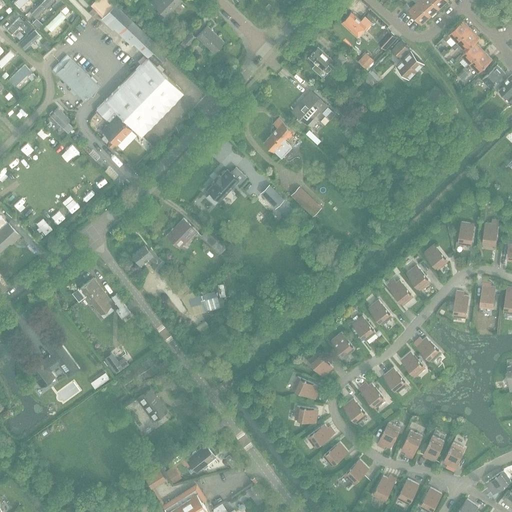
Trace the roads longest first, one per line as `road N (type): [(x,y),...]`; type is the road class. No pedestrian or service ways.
road 1 (tertiary): [(297,511),(88,233)]
road 2 (tertiary): [(267,50),(142,187),(88,233)]
